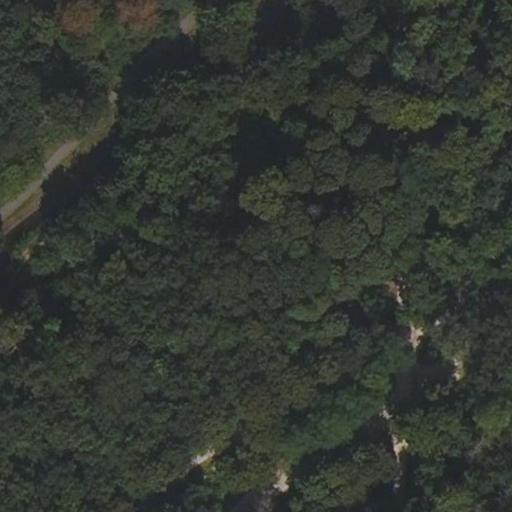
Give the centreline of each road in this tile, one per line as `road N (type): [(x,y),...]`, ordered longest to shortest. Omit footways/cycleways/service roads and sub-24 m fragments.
road 1 (unknown): [(511,320),(404,383),(224,511)]
road 2 (track): [(397,0),(407,332)]
road 3 (track): [(136,511),(407,332)]
road 4 (track): [(0,216),(218,0)]
road 5 (track): [(407,332),(395,511)]
